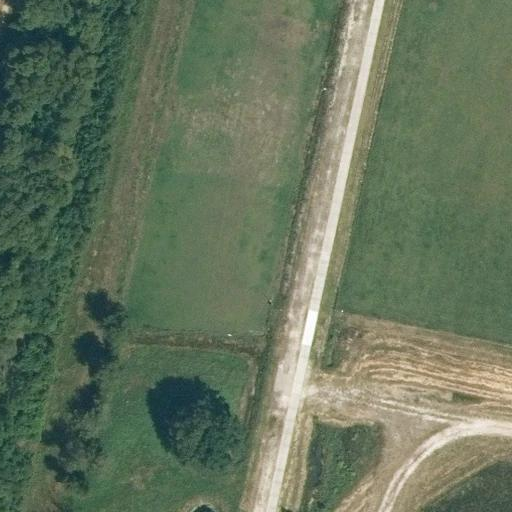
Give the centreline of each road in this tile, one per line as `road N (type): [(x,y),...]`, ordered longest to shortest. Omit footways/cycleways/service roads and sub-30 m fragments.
road 1 (track): [(275,384),(359,0)]
road 2 (track): [(249,511),(275,384),(399,409),(417,425)]
